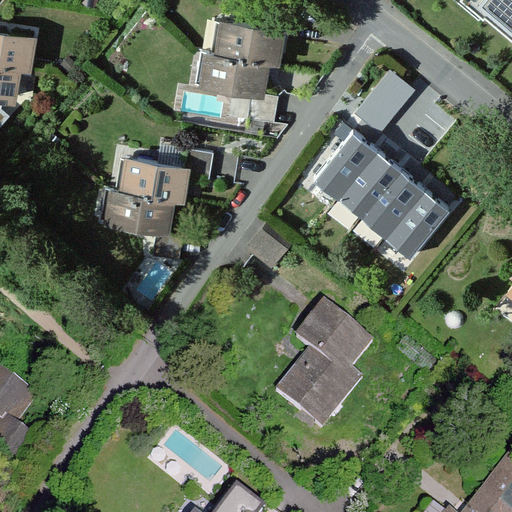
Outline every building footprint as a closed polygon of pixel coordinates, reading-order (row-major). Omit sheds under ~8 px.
[(511,0),(463,0),(511,44),(511,0)] [(282,64),(288,27),(221,17),(215,50),(205,48),(199,83),(253,91),(248,119),(274,123),(279,96),(266,94),(271,63),(282,64)] [(30,66),(35,29),(0,23),(0,97),(14,99),(19,65),(30,66)] [(459,180),(405,135),(369,179),(403,207),(390,224),(407,238),(420,222),(422,224),(459,180)] [(209,178),(213,154),(186,149),(184,163),(123,153),(117,187),(107,185),(101,222),(157,231),(152,256),(179,261),(183,234),(172,233),(177,199),(187,201),(191,175),(209,178)] [(288,248),(262,227),(245,248),(271,269),(288,248)] [(312,351),(278,392),(323,430),(364,380),(352,371),(374,344),(325,304),(297,338),(312,351)] [(39,396),(0,367),(0,461),(15,472),(39,440),(18,425),(39,396)] [(511,511),(511,458),(470,511),(511,511)] [(235,511),(223,502),(215,511),(235,511)]
